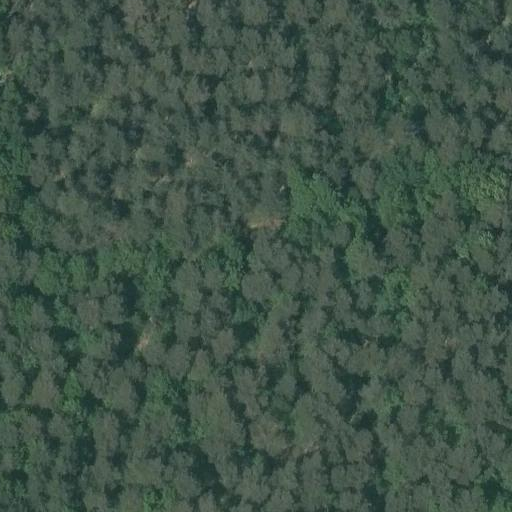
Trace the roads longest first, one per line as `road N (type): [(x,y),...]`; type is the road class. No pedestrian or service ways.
road 1 (track): [(427,194),(59,306)]
road 2 (track): [(0,90),(304,0)]
road 3 (track): [(59,306),(35,311),(0,162)]
